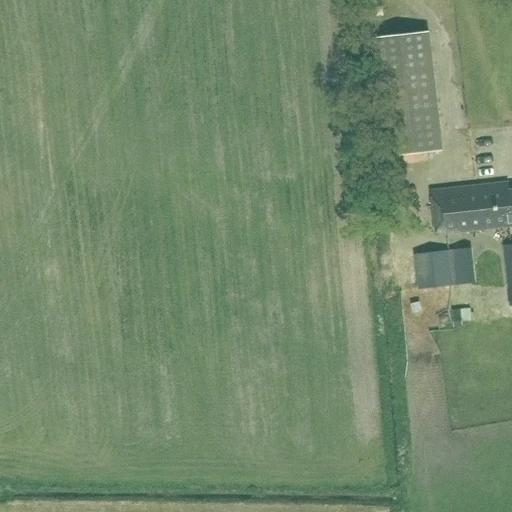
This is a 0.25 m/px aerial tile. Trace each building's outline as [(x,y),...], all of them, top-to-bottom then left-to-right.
[(427,32),(371,38),(385,157),(440,151),(427,32)] [(436,235),(510,227),(509,212),(511,211),(511,190),(508,191),(507,183),(431,191),(436,235)] [(506,287),(511,286),(511,246),(502,248),(506,287)] [(418,288),(452,284),(448,251),(414,255),(418,288)] [(411,313),(423,311),(420,296),(409,298),(411,313)] [(457,319),(471,316),(469,303),(454,306),(457,319)]
